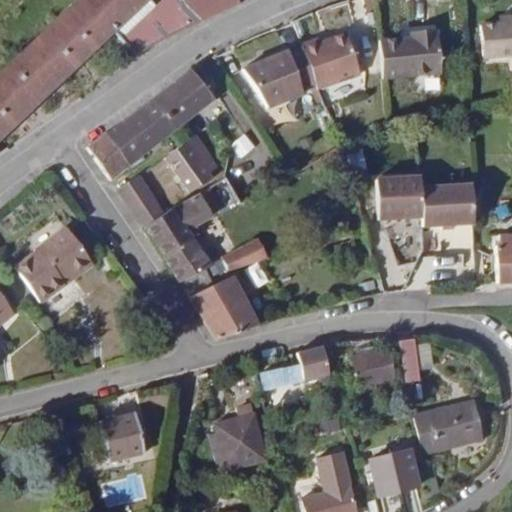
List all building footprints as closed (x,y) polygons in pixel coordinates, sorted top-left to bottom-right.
[(111,30),(136,57),(158,44),(239,5),(236,0),(183,0),(182,0),(181,0),(83,0),(64,19),(58,19),(51,25),(50,31),(30,51),(23,51),(17,57),(16,64),(0,78),(0,157),(1,156),(0,155),(0,134),(26,110),(32,109),(39,103),(40,96),(96,44),(102,43),(109,37),(109,31),(111,30)] [(511,17),(499,19),(500,25),(480,26),(482,58),(511,55),(511,17)] [(410,38),(379,41),(382,80),(441,75),(436,26),(410,29),(410,38)] [(303,50),(314,84),(317,90),(360,76),(345,34),(318,44),(316,40),(301,45),(303,50)] [(267,109),(302,95),(300,89),(314,84),(303,50),(288,55),(287,52),(242,70),(267,109)] [(106,136),(129,166),(149,151),(213,100),(190,71),(129,119),(106,136)] [(385,133),(382,123),(368,127),(371,137),(385,133)] [(99,165),(110,181),(129,166),(106,136),(87,149),(99,165)] [(208,174),(217,168),(195,136),(164,159),(190,194),(212,180),(208,174)] [(253,148),(244,136),(232,146),(242,158),(253,148)] [(313,145),(310,138),(300,142),(303,149),(313,145)] [(346,159),(342,145),(315,162),(319,169),(329,163),(346,159)] [(366,171),(361,146),(345,150),(351,175),(366,171)] [(299,167),(294,160),(287,164),(292,171),(299,167)] [(349,178),(345,165),(330,169),(334,182),(349,178)] [(144,228),(162,216),(137,177),(118,191),(131,210),(144,228)] [(419,178),(375,181),(378,221),(422,218),(420,188),(419,178)] [(472,186),(420,188),(422,218),(422,228),(473,224),(472,186)] [(205,205),(213,200),(208,191),(200,196),(205,205)] [(199,195),(171,210),(162,216),(144,228),(164,260),(179,283),(203,271),(211,267),(191,239),(199,234),(194,227),(211,218),(205,205),(200,196),(199,195)] [(93,266),(67,230),(14,268),(40,303),(93,266)] [(511,236),(498,237),(499,247),(495,248),(497,283),(511,283),(511,236)] [(228,272),(268,260),(258,241),(221,259),(228,272)] [(414,256),(415,282),(465,280),(464,254),(414,256)] [(203,271),(179,283),(200,314),(217,341),(258,327),(232,278),(213,286),(203,271)] [(0,361),(5,358),(0,350),(0,324),(14,314),(0,294),(0,361)] [(414,347),(413,339),(398,342),(404,377),(405,383),(419,381),(417,370),(414,347)] [(386,351),(352,359),(348,342),(326,348),(335,382),(356,376),(358,389),(393,380),(386,351)] [(429,368),(426,344),(414,347),(417,370),(429,368)] [(328,375),(322,348),(296,354),(299,366),(291,368),(259,375),(264,391),(328,375)] [(404,393),(402,384),(395,386),(397,394),(404,393)] [(481,440),(472,403),(413,417),(423,454),(481,440)] [(145,454),(135,414),(99,423),(109,463),(145,454)] [(208,436),(218,473),(265,461),(253,415),(214,425),(216,434),(208,436)] [(340,431),(337,419),(325,421),(328,433),(340,431)] [(417,488),(408,451),(369,461),(378,498),(417,488)] [(354,511),(340,453),(315,460),(324,493),(301,499),(304,511),(354,511)] [(439,496),(432,467),(425,469),(432,498),(439,496)] [(212,472),(199,472),(200,481),(212,480),(212,472)]
